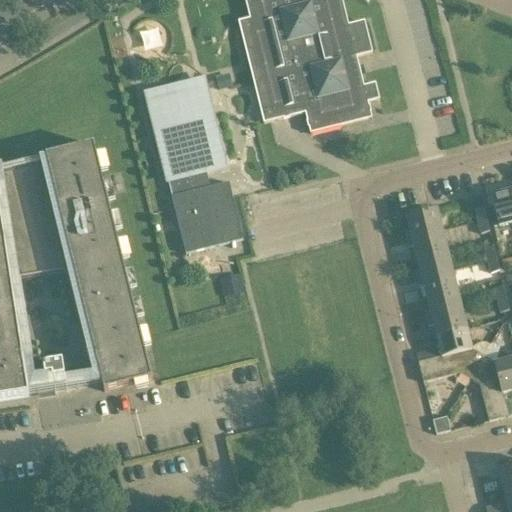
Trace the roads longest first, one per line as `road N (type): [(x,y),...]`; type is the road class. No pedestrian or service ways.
road 1 (residential): [(444,461),(419,442),(360,208)]
road 2 (residential): [(360,208),(373,188),(511,153)]
